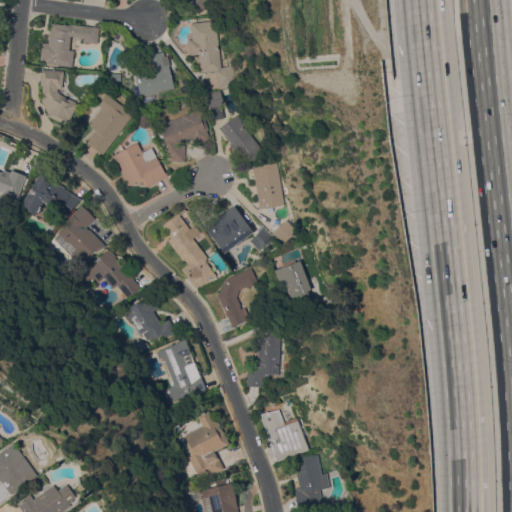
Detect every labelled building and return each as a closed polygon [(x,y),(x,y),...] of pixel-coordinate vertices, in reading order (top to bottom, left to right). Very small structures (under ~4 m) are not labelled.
[(216,0),(217,1),(198,13),(195,8),(195,9),(189,0),(216,0)] [(190,54),(188,40),(192,39),(190,23),(215,20),(220,67),(231,65),(236,85),(218,89),(214,70),(200,72),(198,53),(190,54)] [(83,36),(69,35),(68,49),(74,49),(72,66),(46,63),(46,61),(40,60),(42,42),(48,43),(49,30),(51,30),(51,23),(69,25),(69,24),(98,27),(96,43),(82,42),(83,36)] [(173,87),(147,93),(141,60),(144,60),(143,55),(163,51),(164,56),(167,55),(173,87)] [(62,87),(60,87),(60,88),(57,88),(57,89),(59,93),(76,101),(75,102),(77,103),(69,119),(67,118),(64,124),(47,115),(48,113),(40,98),(43,96),(41,92),(42,85),(40,85),(41,68),(63,70),(62,87)] [(220,91),(222,105),(207,107),(204,108),(202,94),(204,94),(220,91)] [(102,108),(98,105),(107,93),(133,114),(102,154),(87,142),(96,130),(89,124),(102,108)] [(200,108),(208,129),(206,130),(210,139),(194,145),(192,138),(184,141),(184,161),(168,161),(168,154),(165,145),(166,145),(159,125),(182,116),(182,115),(200,108)] [(143,128),(136,125),(141,115),(148,115),(152,126),(143,128)] [(219,128),(235,115),(235,116),(237,115),(245,125),(244,126),(262,150),(246,163),(240,155),(239,156),(228,144),(230,142),(219,128)] [(151,147),(165,173),(166,172),(168,175),(148,186),(147,185),(145,186),(142,181),(137,183),(136,181),(128,185),(112,155),(137,142),(142,152),(151,147)] [(260,208),(252,166),(276,161),(284,204),(260,208)] [(25,175),(25,177),(28,178),(20,199),(16,198),(12,208),(0,203),(0,194),(1,192),(0,191),(0,171),(2,172),(3,169),(10,172),(11,170),(25,175)] [(39,174),(45,178),(46,175),(65,187),(64,188),(79,197),(68,215),(52,205),(51,207),(44,203),(44,202),(42,201),(34,215),(27,210),(28,208),(20,204),(39,174)] [(104,245),(101,249),(100,248),(97,251),(94,248),(79,264),(53,238),(58,233),(57,232),(74,215),(72,214),(81,205),(94,218),(85,227),(88,230),(89,229),(104,245)] [(253,231),(241,240),(241,241),(237,245),(235,244),(223,253),(204,225),(233,205),(253,231)] [(207,257),(205,258),(205,262),(215,274),(214,275),(216,278),(209,283),(207,281),(195,287),(181,269),(187,264),(184,259),(182,260),(166,238),(174,232),(166,222),(178,213),(189,228),(192,226),(195,226),(200,232),(192,238),(207,257)] [(286,220),(295,230),(281,243),(272,233),(286,220)] [(262,227),(272,237),(260,250),(249,240),(262,227)] [(140,287),(127,298),(116,285),(112,288),(103,277),(95,283),(91,278),(78,288),(71,278),(109,248),(115,255),(114,256),(140,287)] [(311,289),(290,297),(283,280),(278,282),(274,270),(280,267),(280,265),(294,259),(295,261),(300,260),(311,289)] [(251,267),(258,283),(247,288),(246,286),(239,289),(236,297),(240,305),(239,305),(241,308),(244,307),(247,314),(244,316),(245,319),(232,328),(217,295),(226,278),(251,267)] [(163,339),(160,334),(148,341),(142,332),(139,334),(130,318),(127,320),(122,311),(150,293),(158,307),(153,311),(161,323),(168,319),(175,331),(163,339)] [(258,336),(267,336),(267,330),(280,331),(278,374),(268,373),(268,379),(263,378),(263,387),(247,386),(247,369),(257,370),(258,336)] [(148,343),(150,346),(139,352),(132,343),(138,338),(148,343)] [(198,373),(199,373),(206,389),(193,394),(193,393),(173,401),(168,387),(174,385),(164,360),(163,361),(161,357),(159,358),(156,351),(175,344),(174,342),(185,338),(198,373)] [(283,421),(296,417),(308,449),(277,461),(269,440),(271,440),(271,439),(270,439),(260,414),(267,411),(268,412),(279,409),(283,421)] [(229,443),(215,451),(224,468),(211,475),(207,468),(186,479),(180,461),(192,455),(186,444),(188,443),(184,434),(202,426),(197,415),(208,410),(213,419),(216,418),(229,443)] [(0,452),(14,442),(14,443),(18,440),(22,445),(18,448),(24,456),(26,455),(35,468),(34,469),(37,475),(0,502),(0,481),(1,481),(0,479),(0,452)] [(293,459),(317,453),(321,473),(326,472),(329,487),(320,489),(323,504),(299,510),(296,500),(295,488),(299,487),(296,475),(292,476),(290,468),(295,467),(293,459)] [(210,511),(207,497),(199,498),(197,490),(231,482),(238,511),(210,511)] [(22,511),(17,503),(30,493),(34,498),(54,484),(58,490),(67,484),(76,496),(73,499),(74,500),(70,503),(71,505),(61,511),(22,511)]
